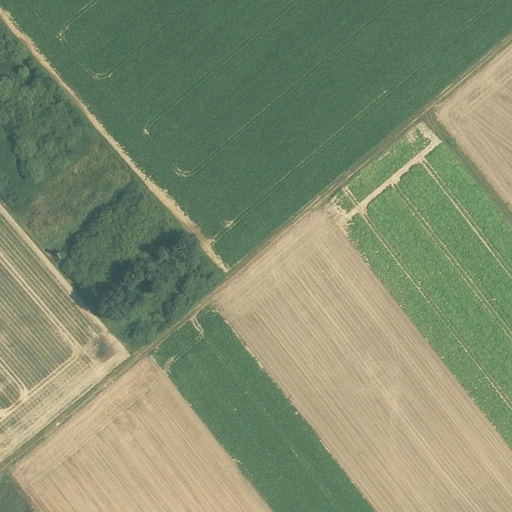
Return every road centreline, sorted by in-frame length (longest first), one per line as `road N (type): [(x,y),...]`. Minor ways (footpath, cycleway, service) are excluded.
road 1 (track): [(0,471),(511,36)]
road 2 (track): [(136,358),(0,202)]
road 3 (track): [(511,220),(425,109)]
